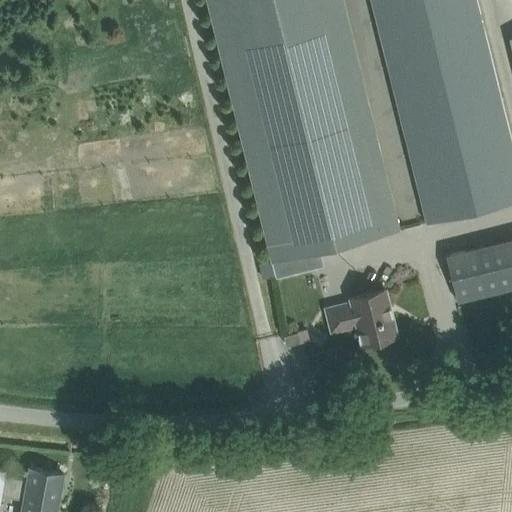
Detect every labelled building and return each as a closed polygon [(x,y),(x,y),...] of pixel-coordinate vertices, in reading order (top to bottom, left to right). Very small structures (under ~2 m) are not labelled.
[(401,228),(344,0),(207,0),(271,259),(401,228)] [(511,143),(476,0),(372,0),(427,221),(511,199),(511,143)] [(458,300),(511,286),(511,236),(447,253),(449,264),(453,280),(458,300)] [(352,297),(353,300),(327,307),(332,330),(358,323),(363,342),(397,333),(385,288),(352,297)] [(298,330),(301,341),(310,338),(307,327),(298,329),(298,330)] [(301,341),(298,330),(284,334),(287,344),(301,341)] [(6,470),(0,468),(0,506),(2,495),(25,499),(22,511),(56,511),(64,471),(31,465),(28,479),(5,475),(6,470)]
